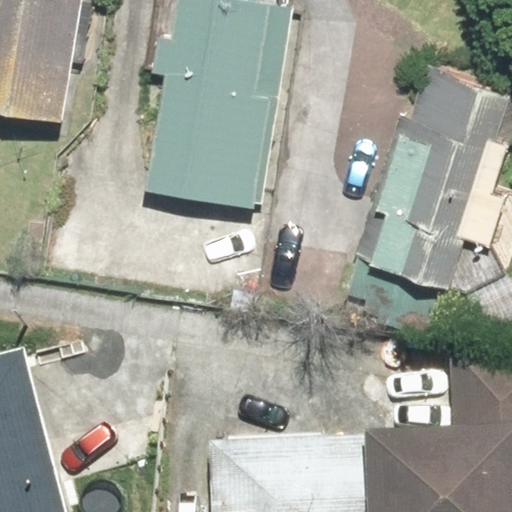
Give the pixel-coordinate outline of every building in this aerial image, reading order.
[(0,0),(0,107),(80,119),(96,0),(0,0)] [(299,4),(275,0),(187,0),(182,38),(168,36),(163,72),(176,74),(159,189),(270,205),(299,4)] [(511,85),(504,83),(486,139),(480,137),(451,227),(457,229),(441,278),(464,285),(480,235),(506,243),(511,222),(511,191),(511,186),(511,85)] [(450,143),(415,131),(390,207),(401,211),(384,262),(415,272),(433,220),(425,217),(450,143)] [(388,440),(218,448),(220,490),(172,493),(173,511),(511,511),(511,361),(459,351),(463,441),(388,445),(388,440)] [(79,511),(39,359),(0,369),(0,511),(79,511)]
